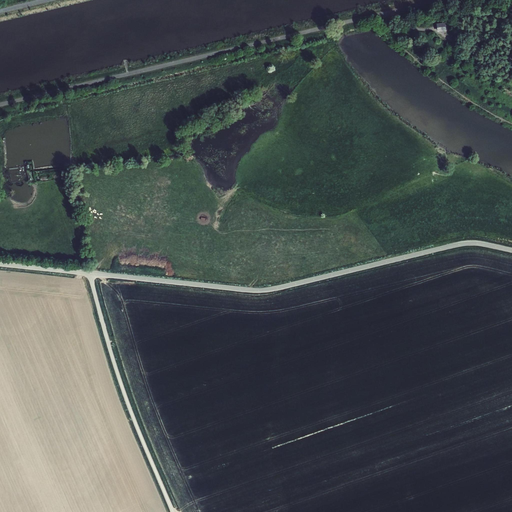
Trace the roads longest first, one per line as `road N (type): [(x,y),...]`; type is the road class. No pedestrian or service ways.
road 1 (unclassified): [(88,273),(262,290),(472,242),(511,250)]
road 2 (unclassified): [(88,273),(126,400),(173,511)]
